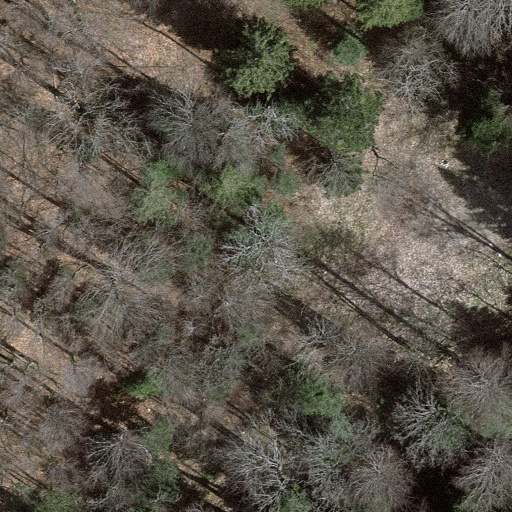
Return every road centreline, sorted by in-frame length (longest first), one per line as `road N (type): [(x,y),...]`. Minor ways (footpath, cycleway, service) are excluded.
road 1 (track): [(170,511),(265,351),(359,256)]
road 2 (track): [(359,256),(511,176)]
